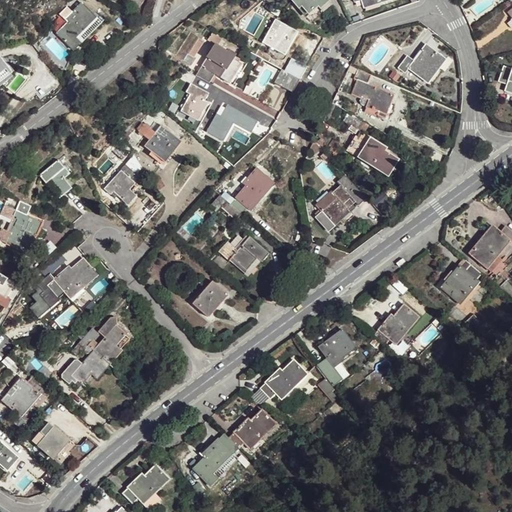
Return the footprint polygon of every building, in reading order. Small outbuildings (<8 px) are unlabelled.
[(87,0),(57,23),(74,46),(108,20),(102,11),(99,13),(87,0)] [(297,0),(294,3),(304,14),(307,12),(309,14),(319,5),(324,11),(332,3),(329,0),(297,0)] [(365,8),(379,3),(378,0),(363,0),(362,0),(365,8)] [(298,30),(277,18),(263,42),(284,54),(298,30)] [(209,40),(214,31),(205,26),(199,35),(207,40),(208,39),(209,40)] [(209,40),(208,39),(207,40),(200,52),(194,63),(190,71),(198,76),(204,80),(209,70),(227,80),(240,58),(209,40)] [(445,58),(427,45),(415,61),(409,57),(400,69),(407,74),(411,69),(428,82),(445,58)] [(167,52),(161,48),(158,53),(164,57),(167,52)] [(189,53),(181,49),(177,57),(184,62),(189,53)] [(511,71),(498,64),(490,78),(498,83),(498,85),(511,93),(510,96),(511,97),(511,71)] [(300,79),(283,69),(276,82),(284,87),(293,92),(300,79)] [(374,76),(360,70),(356,79),(360,81),(354,93),(362,98),(363,96),(371,100),(365,112),(377,118),(378,116),(386,120),(388,116),(386,115),(395,96),(371,84),(374,76)] [(210,94),(193,84),(188,92),(192,94),(183,111),(199,121),(209,103),(206,101),(210,94)] [(221,106),(207,131),(225,140),(233,124),(253,134),(260,121),(228,104),(226,108),(221,106)] [(363,122),(350,113),(344,122),(349,126),(347,129),(354,134),(363,122)] [(180,140),(162,124),(145,145),(164,161),(180,140)] [(362,135),(360,133),(356,139),(355,138),(345,151),(385,181),(398,163),(380,151),(382,148),(363,134),(362,135)] [(129,152),(119,144),(112,152),(122,160),(129,152)] [(73,168),(62,153),(41,168),(47,176),(49,176),(57,187),(60,184),(62,187),(71,180),(66,173),(73,168)] [(114,192),(119,197),(122,199),(135,184),(132,181),(137,175),(126,166),(108,187),(114,192)] [(246,181),(228,202),(239,212),(245,205),(248,209),(272,181),(254,166),(243,178),(246,181)] [(334,194),(319,208),(312,215),(324,228),(346,207),(343,204),(356,192),(342,176),(329,189),(334,194)] [(315,202),(319,208),(334,194),(329,189),(315,202)] [(228,202),(218,193),(212,200),(234,218),(239,212),(228,202)] [(43,215),(5,198),(1,208),(11,213),(5,227),(10,230),(7,237),(13,240),(14,238),(24,242),(31,227),(37,229),(43,215)] [(511,242),(511,231),(507,227),(502,232),(497,228),(491,235),(484,243),(481,240),(470,252),(487,268),(511,242),(511,243),(511,242)] [(266,251),(247,235),(229,256),(244,269),(255,256),(259,260),(263,256),(266,251)] [(54,277),(46,284),(57,295),(64,290),(70,297),(98,274),(83,257),(69,269),(66,266),(54,277)] [(483,274),(471,263),(466,268),(461,264),(446,281),(443,277),(439,281),(436,285),(440,289),(441,287),(457,302),(483,274)] [(59,297),(57,295),(46,284),(54,277),(48,270),(35,280),(42,289),(39,292),(50,305),(59,297)] [(228,294),(212,281),(193,303),(209,317),(228,294)] [(457,306),(468,317),(478,307),(475,305),(489,292),(480,283),(457,306)] [(389,317),(373,335),(385,345),(388,341),(393,346),(419,317),(405,304),(398,312),(391,319),(389,317)] [(106,339),(118,327),(117,319),(110,319),(99,331),(106,339)] [(106,339),(96,351),(98,354),(109,364),(122,350),(118,346),(128,336),(118,327),(106,339)] [(356,347),(343,328),(331,337),(320,345),(333,364),(356,347)] [(83,329),(78,336),(83,340),(89,346),(100,334),(94,329),(89,334),(83,329)] [(83,340),(74,350),(81,356),(86,350),(90,353),(92,351),(94,353),(95,351),(89,346),(83,340)] [(63,374),(63,378),(70,384),(73,381),(75,383),(78,380),(84,385),(94,374),(97,378),(103,371),(109,364),(98,354),(93,358),(91,356),(83,364),(79,360),(76,360),(63,374)] [(309,389),(298,372),(281,383),(279,380),(269,387),(259,393),(267,406),(275,401),(281,411),(295,403),(295,402),(293,399),(309,389)] [(44,386),(32,376),(27,382),(22,377),(3,398),(20,414),(44,386)] [(52,393),(44,386),(20,414),(28,421),(52,393)] [(333,408),(327,398),(318,402),(325,413),(333,408)] [(240,434),(230,442),(240,454),(246,449),(251,454),(278,431),(266,417),(251,429),(249,426),(240,434)] [(70,441),(49,422),(33,441),(54,460),(70,441)] [(230,442),(224,435),(212,445),(200,455),(204,460),(192,470),(208,488),(217,482),(213,477),(240,454),(230,442)] [(0,464),(2,466),(4,463),(9,468),(18,458),(0,442),(0,464)] [(171,479),(156,465),(149,472),(143,479),(140,477),(124,493),(134,504),(140,498),(145,504),(171,479)]
